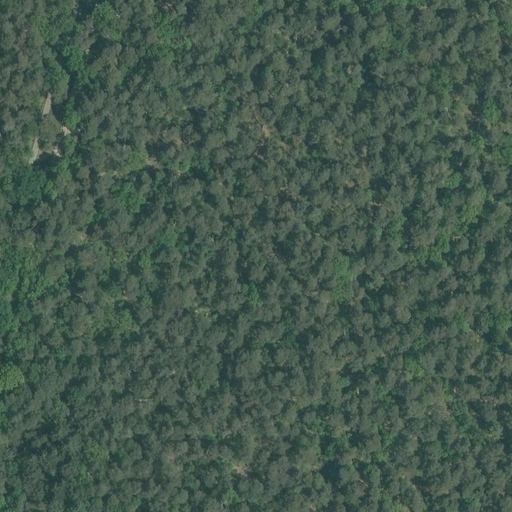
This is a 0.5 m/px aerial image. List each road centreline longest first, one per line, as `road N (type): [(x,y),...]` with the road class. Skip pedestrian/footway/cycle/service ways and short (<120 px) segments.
road 1 (track): [(0,399),(56,149)]
road 2 (track): [(56,149),(130,91),(180,0)]
road 3 (track): [(99,0),(56,149)]
